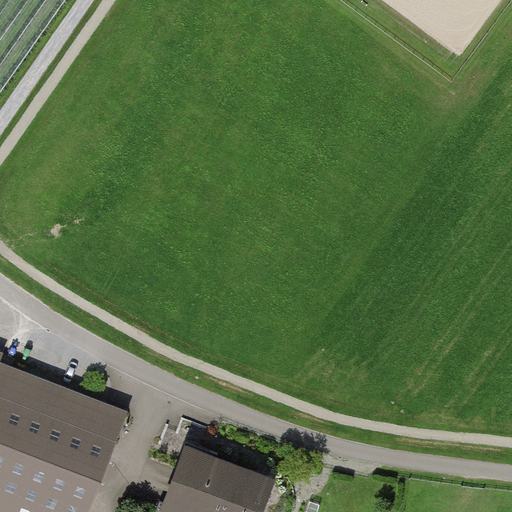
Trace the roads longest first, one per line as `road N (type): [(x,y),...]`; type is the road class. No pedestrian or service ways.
road 1 (unknown): [(0,247),(173,356),(321,413),(511,444)]
road 2 (residential): [(0,284),(46,320),(130,365),(298,436),(511,476)]
road 3 (unknown): [(111,0),(0,161)]
road 4 (track): [(85,0),(0,123)]
